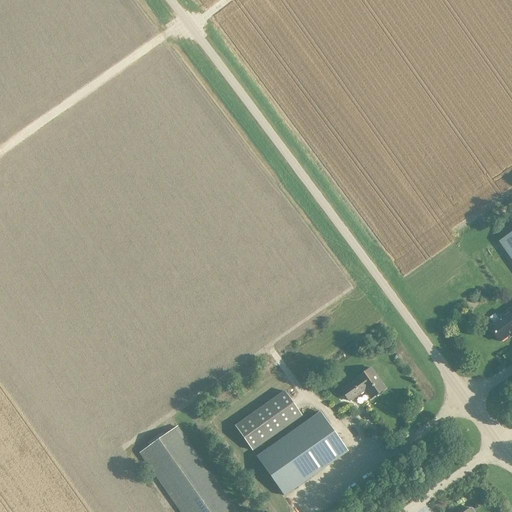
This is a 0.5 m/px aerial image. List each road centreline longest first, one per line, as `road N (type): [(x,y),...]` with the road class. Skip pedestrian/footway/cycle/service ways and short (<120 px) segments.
road 1 (unclassified): [(511,463),(170,0)]
road 2 (track): [(185,20),(0,152)]
